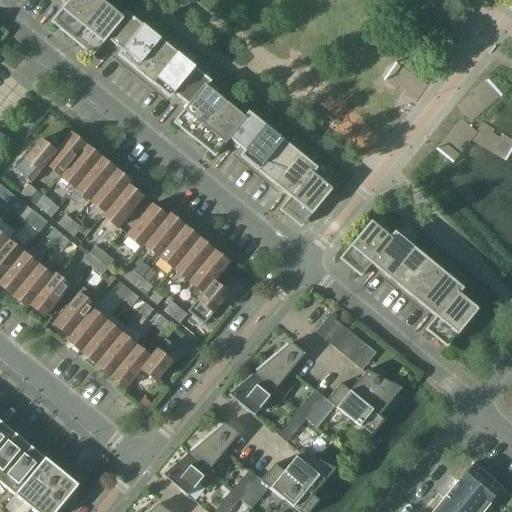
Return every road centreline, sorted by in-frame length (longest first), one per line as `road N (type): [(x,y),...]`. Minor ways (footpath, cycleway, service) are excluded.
road 1 (residential): [(46,45),(307,269)]
road 2 (residential): [(143,462),(307,269)]
road 3 (residential): [(307,269),(477,407)]
road 4 (residential): [(143,462),(0,347)]
road 5 (residential): [(477,407),(390,511)]
